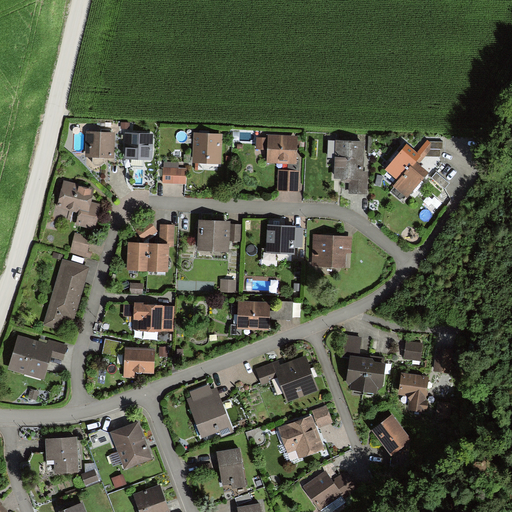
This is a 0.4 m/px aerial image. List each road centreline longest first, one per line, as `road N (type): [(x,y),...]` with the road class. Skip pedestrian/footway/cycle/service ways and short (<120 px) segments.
road 1 (residential): [(412,265),(338,214),(144,201),(130,207),(118,219),(81,343),(79,413)]
road 2 (tertiary): [(0,305),(81,0)]
road 3 (residential): [(412,265),(386,292),(353,308),(145,391)]
road 4 (residential): [(486,153),(412,265)]
road 5 (residential): [(191,511),(145,391)]
